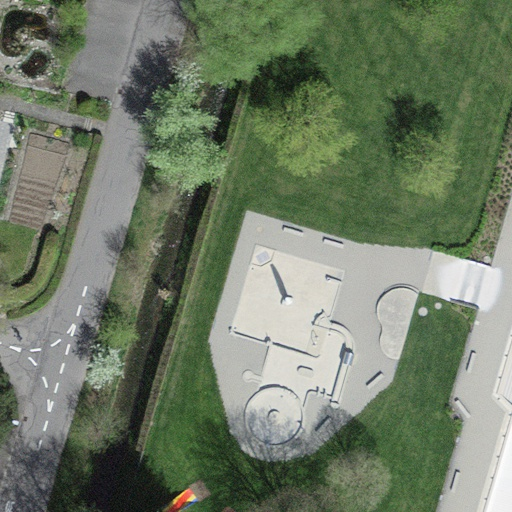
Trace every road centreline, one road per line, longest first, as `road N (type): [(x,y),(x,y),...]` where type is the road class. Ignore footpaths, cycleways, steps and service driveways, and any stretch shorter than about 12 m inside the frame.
road 1 (residential): [(179,0),(83,370)]
road 2 (residential): [(83,370),(41,511)]
